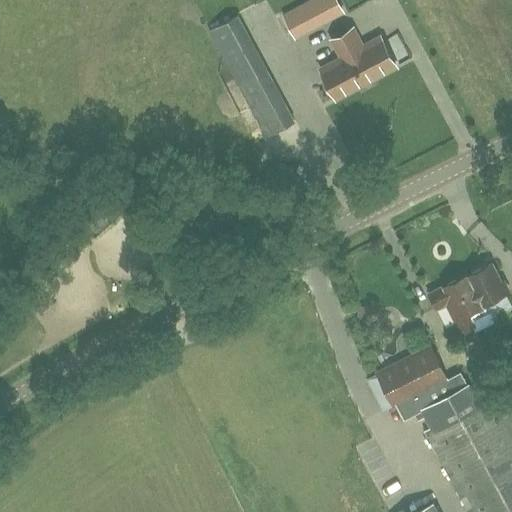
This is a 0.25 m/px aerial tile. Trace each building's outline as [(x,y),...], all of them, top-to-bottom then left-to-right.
[(342,7),(337,0),(313,0),(311,1),(321,19),(342,7)] [(219,49),(247,34),(237,15),(209,31),(219,49)] [(343,57),(322,68),(338,98),(397,67),(381,37),(364,46),(355,28),(333,39),(343,57)] [(238,84),(239,85),(261,127),(266,136),(294,121),(266,68),(238,84)] [(96,230),(108,217),(97,207),(85,220),(96,230)] [(469,316),(474,326),(477,331),(495,321),(493,317),(511,307),(511,305),(506,293),(507,292),(492,263),(469,275),(477,292),(467,297),(473,309),(470,310),(472,315),(469,316)] [(477,292),(469,275),(468,274),(444,286),(445,287),(429,294),(436,308),(447,303),(462,332),(474,326),(469,316),(472,315),(470,310),(473,309),(467,297),(477,292)] [(511,511),(511,412),(510,408),(505,399),(511,394),(511,385),(509,381),(496,388),(501,397),(482,407),(469,383),(453,392),(431,346),(374,373),(390,406),(396,404),(404,420),(415,415),(418,420),(424,417),(429,428),(426,429),(470,511),(511,511)] [(440,511),(434,500),(410,511),(440,511)]
